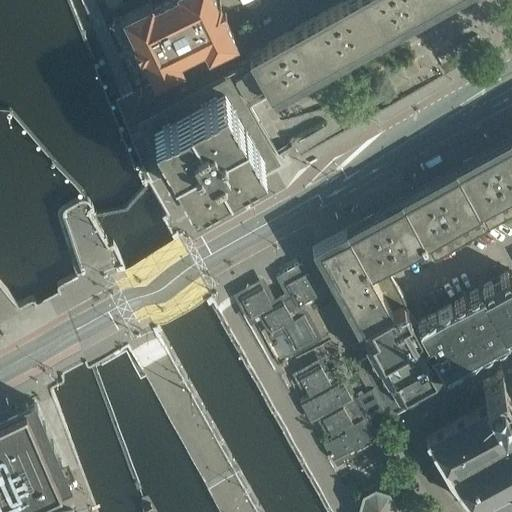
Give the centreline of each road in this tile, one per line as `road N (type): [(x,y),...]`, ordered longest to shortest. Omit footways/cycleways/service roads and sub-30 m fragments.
road 1 (tertiary): [(194,265),(511,82)]
road 2 (residential): [(511,354),(452,388),(409,432),(408,448),(452,511)]
road 3 (tertiary): [(194,265),(0,372)]
